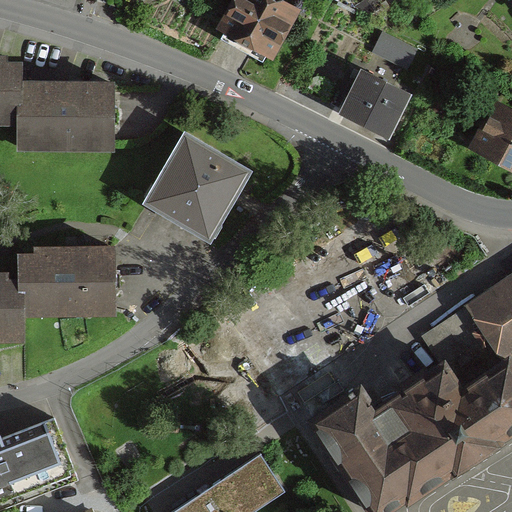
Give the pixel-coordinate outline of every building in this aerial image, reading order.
[(234,0),(218,30),(244,45),(273,60),(299,11),(282,2),(282,0),(234,0)] [(407,62),(413,49),(385,36),(379,49),(407,62)] [(0,128),(14,128),(14,109),(20,109),(19,85),(19,66),(6,66),(6,58),(0,57),(0,128)] [(412,93),(357,69),(349,87),(335,118),(389,143),(412,93)] [(63,85),(19,85),(20,109),(14,109),(14,128),(14,150),(113,149),(113,84),(63,85)] [(511,112),(493,103),(470,148),(511,168),(511,112)] [(185,138),(142,207),(204,245),(234,196),(246,176),(185,138)] [(12,258),(13,284),(13,299),(19,299),(19,319),(114,319),(113,249),(73,250),(37,250),(37,258),(12,258)] [(497,355),(501,352),(511,369),(511,272),(464,304),(497,355)] [(0,347),(19,347),(19,319),(19,299),(13,299),(13,284),(4,284),(4,277),(0,276),(0,347)] [(350,387),(299,420),(359,511),(367,511),(397,493),(399,497),(445,467),(447,470),(488,444),(485,440),(511,423),(511,369),(501,352),(497,355),(451,385),(436,362),(364,409),(350,387)] [(0,507),(76,480),(55,420),(0,440),(0,507)] [(260,511),(283,498),(259,460),(225,482),(176,511),(260,511)]
